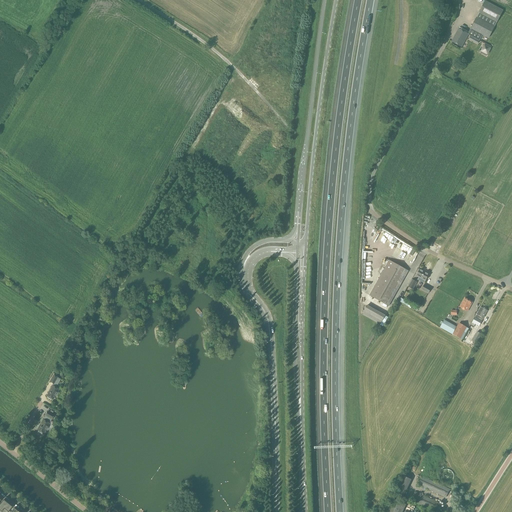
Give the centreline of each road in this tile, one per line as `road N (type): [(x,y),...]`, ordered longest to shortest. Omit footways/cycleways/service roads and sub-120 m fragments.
road 1 (motorway): [(358,0),(325,276),(328,511)]
road 2 (motorway): [(339,511),(337,278),(370,0)]
road 3 (secondary): [(305,246),(336,0)]
road 4 (secondary): [(324,0),(298,241)]
road 5 (unclassified): [(255,300),(271,351),(276,511)]
road 6 (secondary): [(300,426),(305,246)]
road 7 (secondary): [(297,253),(300,426)]
